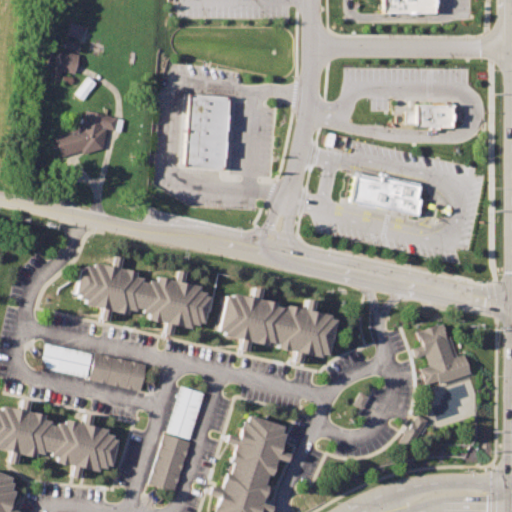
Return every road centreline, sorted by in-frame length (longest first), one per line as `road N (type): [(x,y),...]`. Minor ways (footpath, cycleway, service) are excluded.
road 1 (residential): [(0,197),(511,306)]
road 2 (residential): [(312,0),(310,94),(268,254)]
road 3 (residential): [(374,511),(409,500),(511,494)]
